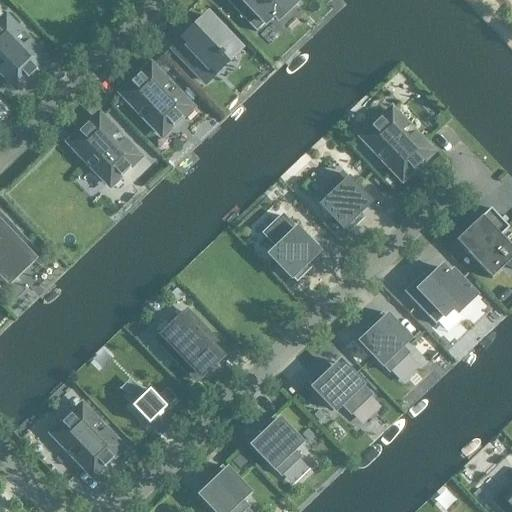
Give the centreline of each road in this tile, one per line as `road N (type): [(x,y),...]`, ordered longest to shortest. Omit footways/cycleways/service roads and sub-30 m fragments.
road 1 (residential): [(118,511),(472,172)]
road 2 (residential): [(0,166),(167,0)]
